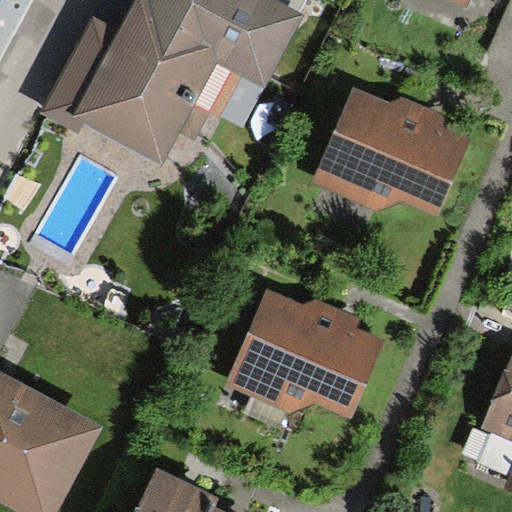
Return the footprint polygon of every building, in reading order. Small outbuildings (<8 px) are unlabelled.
[(139,9),(84,119),(160,157),(212,55),(260,80),(291,19),(253,0),(163,0),(155,17),(139,9)] [(326,172),(428,221),(463,149),(361,100),(326,172)] [(274,306),(237,384),(340,432),(376,354),(274,306)] [(511,489),(511,383),(494,428),(511,435),(511,485),(511,489)] [(0,485),(51,511),(54,511),(95,433),(0,384),(0,485)] [(151,511),(209,511),(212,508),(165,485),(151,511)]
